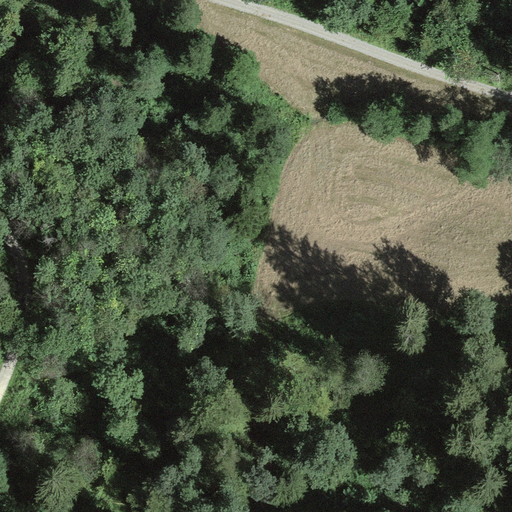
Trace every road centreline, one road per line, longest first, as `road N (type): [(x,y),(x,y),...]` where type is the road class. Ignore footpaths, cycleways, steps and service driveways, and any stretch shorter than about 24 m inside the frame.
road 1 (track): [(213,0),(511,95)]
road 2 (track): [(0,218),(24,255),(30,285),(29,315),(0,382)]
